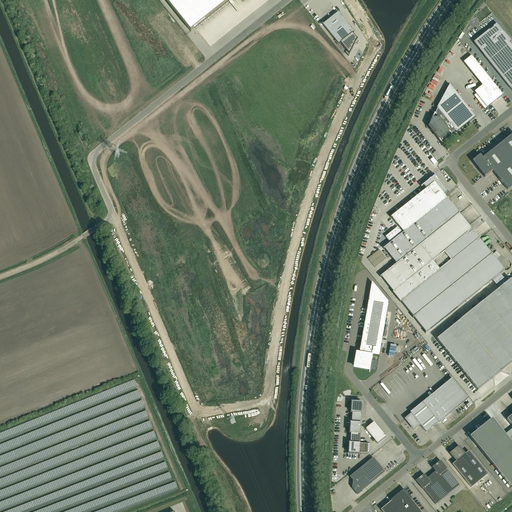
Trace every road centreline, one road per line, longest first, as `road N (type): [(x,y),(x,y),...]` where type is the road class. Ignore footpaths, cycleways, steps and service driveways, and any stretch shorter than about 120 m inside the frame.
road 1 (unclassified): [(113,215),(196,410),(264,401),(302,219),(374,47),(348,0)]
road 2 (trunk): [(300,511),(306,356),(334,228),(393,86),(447,0)]
road 3 (unclassified): [(113,215),(93,153),(286,0)]
road 4 (unclassified): [(511,243),(447,162),(511,111)]
road 5 (unclassified): [(0,277),(113,215)]
road 6 (unclassified): [(511,383),(418,459)]
